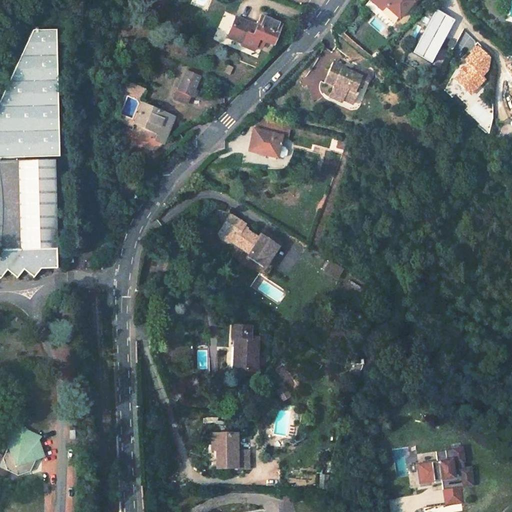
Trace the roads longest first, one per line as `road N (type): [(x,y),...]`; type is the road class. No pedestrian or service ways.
road 1 (unclassified): [(130,511),(121,309),(129,243),(162,189),(335,0)]
road 2 (residential): [(451,0),(500,60),(503,119)]
